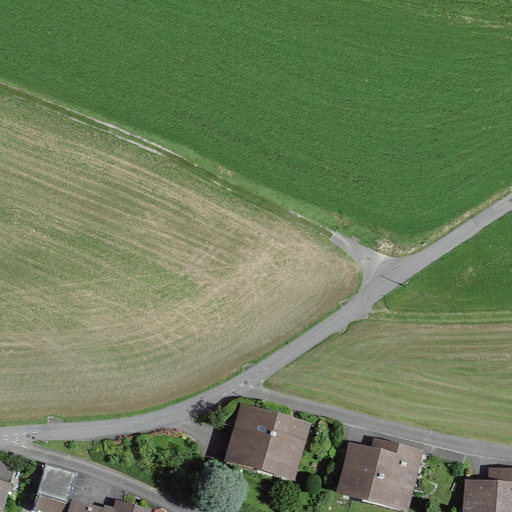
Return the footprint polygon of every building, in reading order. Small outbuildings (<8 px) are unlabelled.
[(249,416),(237,459),(290,474),(303,431),(249,416)] [(381,459),(354,452),(344,491),(396,505),(400,487),(410,490),(418,453),(384,445),(381,459)] [(144,511),(122,506),(120,511),(97,511),(69,504),(77,474),(46,465),(31,511),(144,511)] [(511,511),(511,472),(500,472),(499,490),(471,488),(469,511),(511,511)] [(0,502),(1,501),(5,502),(10,485),(0,482),(0,511),(6,511),(0,510),(0,502)]
